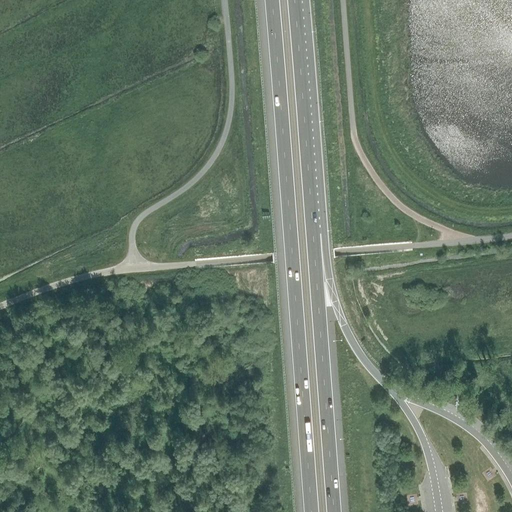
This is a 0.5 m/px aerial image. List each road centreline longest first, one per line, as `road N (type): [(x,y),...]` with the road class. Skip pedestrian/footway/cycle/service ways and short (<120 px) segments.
road 1 (motorway): [(270,0),(311,511)]
road 2 (unclassified): [(133,268),(511,235)]
road 3 (unclassified): [(133,268),(134,226),(203,171),(226,131),(232,107),(224,0)]
road 4 (motorway): [(334,511),(311,234)]
road 5 (motorway): [(311,234),(292,0)]
road 6 (motorway): [(393,393),(347,334),(311,234)]
road 7 (unclassified): [(0,306),(133,268)]
